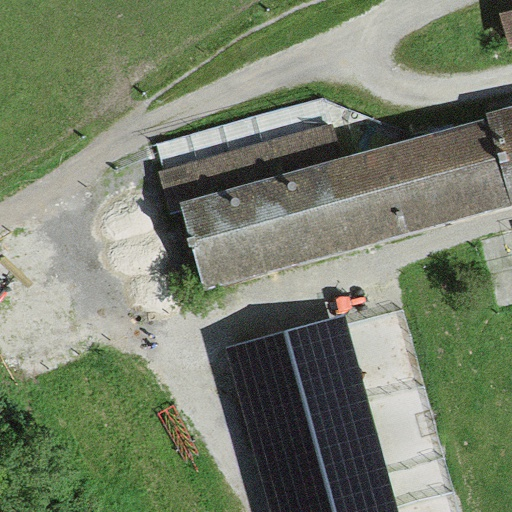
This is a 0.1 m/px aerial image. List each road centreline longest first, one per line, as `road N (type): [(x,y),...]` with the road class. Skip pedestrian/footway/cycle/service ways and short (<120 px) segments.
road 1 (track): [(0,222),(225,85),(340,55)]
road 2 (track): [(511,81),(425,96),(340,55)]
